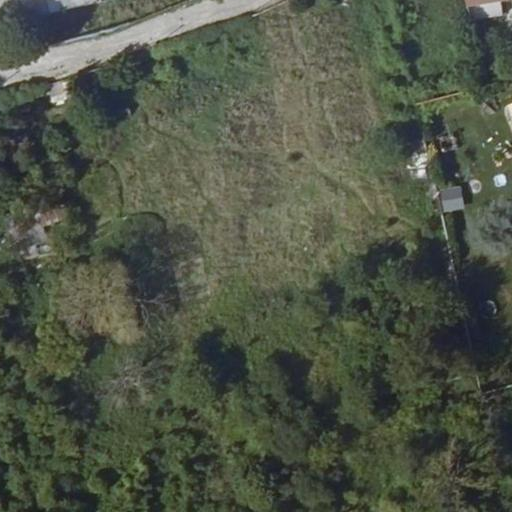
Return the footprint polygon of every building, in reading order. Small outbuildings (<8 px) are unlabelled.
[(110,5),(109,0),(94,0),(96,8),(110,5)] [(466,0),(469,15),(506,6),(505,0),(466,0)] [(92,9),(97,34),(115,30),(110,5),(96,8),(92,9)] [(71,79),(47,89),(54,106),(78,95),(71,79)] [(409,190),(410,213),(438,211),(437,188),(409,190)] [(61,194),(0,217),(0,222),(12,253),(46,240),(40,227),(69,215),(61,194)] [(381,199),(360,203),(366,229),(387,225),(381,199)]
